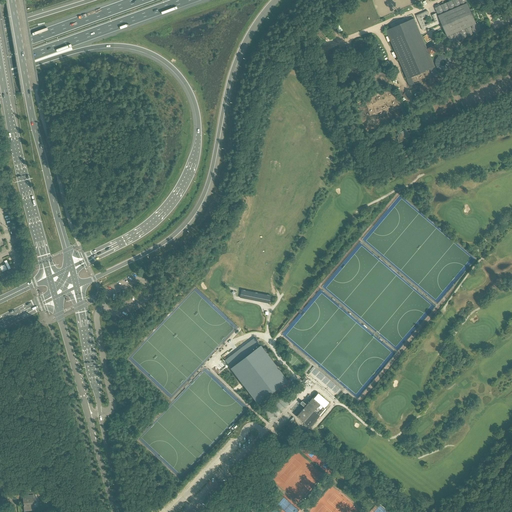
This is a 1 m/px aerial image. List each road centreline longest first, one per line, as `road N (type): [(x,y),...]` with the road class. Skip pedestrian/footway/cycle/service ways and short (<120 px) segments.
road 1 (motorway): [(0,71),(125,45),(160,58),(192,96),(194,155),(171,201),(143,229),(71,266)]
road 2 (motorway): [(76,286),(173,236),(201,204),(230,77),(275,0)]
road 3 (primary): [(71,266),(11,0)]
road 4 (primary): [(124,511),(76,286)]
road 5 (primary): [(54,296),(114,511)]
road 6 (primary): [(0,65),(49,277)]
road 7 (track): [(27,327),(101,511)]
road 8 (motorway): [(0,66),(185,0)]
road 9 (motorway): [(138,0),(0,50)]
